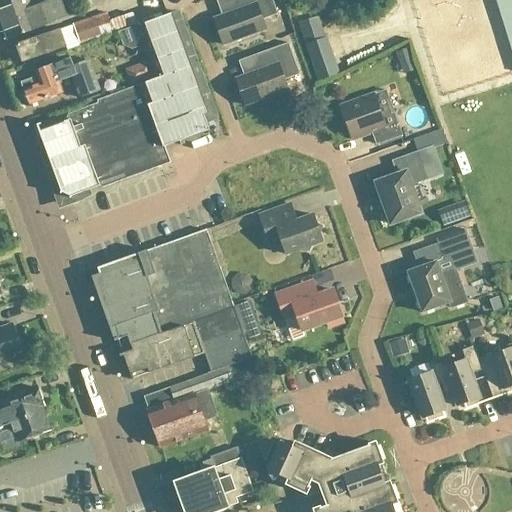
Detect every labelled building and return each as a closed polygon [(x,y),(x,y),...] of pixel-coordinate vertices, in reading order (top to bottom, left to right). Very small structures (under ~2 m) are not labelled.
[(45,0),(0,0),(0,30),(5,42),(65,19),(58,0),(54,0),(46,3),(45,0)] [(233,0),(238,12),(212,21),(221,48),(264,32),(260,22),(276,17),(269,0),(233,0)] [(511,0),(493,0),(511,61),(511,0)] [(304,10),(294,14),(298,25),(297,25),(304,47),(303,47),(312,70),(317,83),(338,75),(333,62),(324,39),(317,19),(308,22),(304,10)] [(131,15),(109,23),(105,14),(70,26),(78,48),(135,27),(131,15)] [(203,99),(172,15),(136,28),(155,81),(95,103),(96,106),(39,127),(38,126),(34,128),(39,142),(40,142),(59,194),(58,196),(68,201),(69,199),(84,193),(84,194),(96,189),(100,191),(168,165),(162,149),(207,132),(196,102),(203,99)] [(14,49),(7,52),(12,65),(19,63),(20,64),(64,49),(58,32),(14,47),(14,49)] [(260,72),(234,81),(243,108),(286,92),(282,82),(298,77),(286,45),(255,57),(260,72)] [(397,63),(410,58),(407,50),(394,54),(397,63)] [(147,62),(122,70),(129,90),(154,80),(147,62)] [(35,80),(20,85),(28,107),(60,95),(56,84),(69,79),(77,100),(98,92),(87,64),(71,70),(69,63),(63,65),(53,63),(51,68),(33,75),(35,80)] [(383,92),(338,108),(350,142),(370,135),(374,146),(399,137),(383,92)] [(395,177),(374,185),(389,226),(393,225),(415,217),(419,215),(409,187),(425,181),(423,174),(438,169),(431,149),(415,154),(390,163),(395,177)] [(294,223),(288,206),(257,217),(267,246),(279,242),(284,257),(300,251),(307,254),(310,248),(321,244),(318,235),(321,228),(314,225),(311,217),(294,223)] [(456,210),(460,221),(468,218),(465,207),(456,210)] [(98,279),(94,288),(113,343),(112,343),(113,345),(116,344),(121,356),(117,358),(118,360),(122,358),(130,383),(131,382),(137,380),(202,356),(209,375),(226,369),(250,360),(238,327),(232,310),(204,231),(95,270),(98,279)] [(453,270),(448,272),(438,245),(412,255),(417,270),(406,274),(421,314),(446,305),(448,311),(465,306),(453,270)] [(357,267),(335,271),(339,298),(362,295),(357,267)] [(236,275),(230,281),(230,290),(235,296),(244,297),(250,291),(251,282),(245,276),(236,275)] [(304,286),(274,297),(283,322),(294,317),(300,333),(325,324),(327,330),(342,325),(340,319),(341,318),(332,292),(309,300),(304,286)] [(248,304),(232,310),(238,327),(254,321),(248,304)] [(482,338),(477,322),(464,326),(470,342),(482,338)] [(0,362),(11,359),(10,355),(19,353),(13,335),(9,337),(6,329),(0,330),(0,362)] [(408,356),(403,342),(386,347),(391,361),(408,356)] [(472,348),(491,401),(511,393),(511,344),(509,346),(511,350),(478,362),(473,348),(472,348)] [(464,362),(442,370),(441,370),(446,384),(455,408),(463,405),(465,411),(480,405),(469,376),(481,372),(491,401),(472,348),(460,352),(464,362)] [(441,370),(442,370),(438,360),(426,365),(430,374),(407,383),(421,421),(424,419),(426,425),(442,419),(441,413),(444,412),(435,389),(446,384),(441,370)] [(220,431),(216,419),(207,392),(231,383),(226,370),(168,390),(173,404),(146,413),(159,450),(206,433),(207,436),(220,431)] [(35,390),(2,401),(2,403),(0,403),(0,431),(11,427),(10,425),(40,414),(38,408),(41,407),(35,390)] [(0,443),(14,438),(16,443),(27,439),(32,441),(35,436),(46,432),(40,414),(10,425),(11,427),(0,431),(0,443)] [(279,445),(267,472),(277,477),(275,481),(273,480),(272,480),(305,496),(305,494),(311,482),(318,486),(326,508),(314,511),(312,511),(397,511),(373,445),(372,445),(372,446),(329,462),(289,443),(289,444),(291,445),(290,449),(279,445)] [(212,469),(171,484),(181,511),(223,511),(228,511),(225,504),(252,494),(239,460),(235,450),(209,460),(212,469)]
